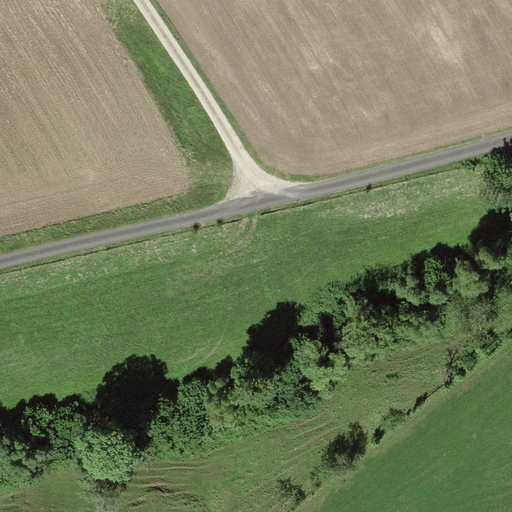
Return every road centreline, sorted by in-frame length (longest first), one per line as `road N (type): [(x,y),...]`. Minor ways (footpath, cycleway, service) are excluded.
road 1 (track): [(0,264),(260,199)]
road 2 (track): [(260,199),(511,138)]
road 3 (track): [(260,199),(234,145),(138,0)]
